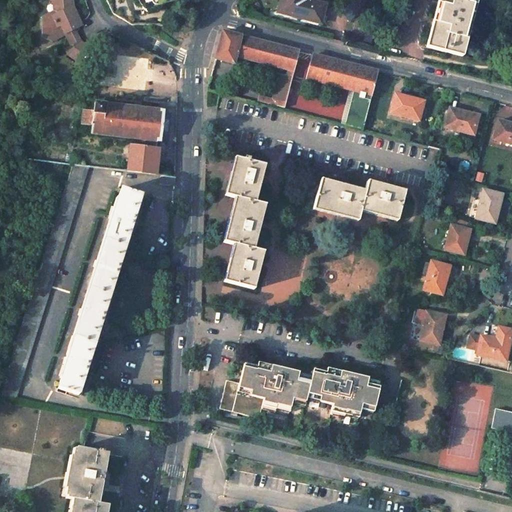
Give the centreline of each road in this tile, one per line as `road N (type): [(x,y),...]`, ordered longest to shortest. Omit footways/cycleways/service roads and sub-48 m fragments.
road 1 (residential): [(165,511),(187,320),(192,62)]
road 2 (unclassified): [(209,16),(511,95)]
